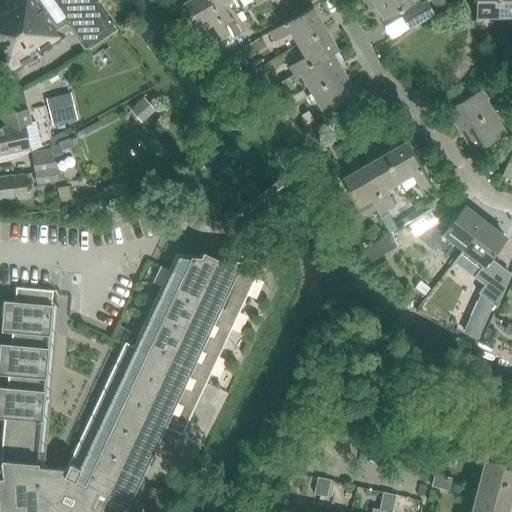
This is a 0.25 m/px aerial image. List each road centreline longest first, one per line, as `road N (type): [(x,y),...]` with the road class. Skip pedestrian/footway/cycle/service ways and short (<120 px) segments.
road 1 (residential): [(511,201),(443,156),(334,0)]
road 2 (residential): [(250,511),(282,456),(417,486)]
